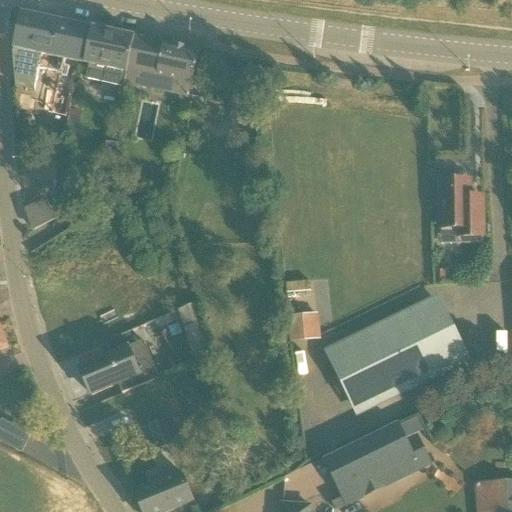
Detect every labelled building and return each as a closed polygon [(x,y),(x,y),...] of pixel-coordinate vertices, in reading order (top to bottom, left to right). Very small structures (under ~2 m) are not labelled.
[(85,66),(93,30),(21,14),(13,54),(16,86),(36,91),(42,57),(84,66),(84,65),(85,66)] [(128,74),(135,39),(93,30),(85,66),(89,67),(86,81),(124,89),(125,84),(128,74)] [(188,98),(199,53),(135,39),(128,74),(125,84),(173,95),(188,98)] [(238,124),(253,123),(251,98),(236,99),(238,124)] [(68,123),(80,126),(83,113),(70,111),(68,123)] [(442,229),(459,228),(460,237),(483,237),(482,199),(469,199),(469,182),(441,183),(442,229)] [(56,220),(47,202),(24,210),(32,232),(56,220)] [(311,294),(311,281),(288,282),(289,303),(300,302),(300,295),(311,294)] [(354,407),(464,353),(441,308),(332,361),(354,407)] [(290,341),(322,339),(320,312),(289,314),(290,341)] [(118,384),(123,395),(159,379),(154,367),(138,373),(128,350),(80,371),(91,396),(118,384)] [(0,438),(21,450),(30,435),(0,418),(0,438)] [(181,439),(174,422),(149,432),(156,449),(181,439)] [(339,493),(329,498),(336,511),(338,511),(433,466),(418,435),(407,440),(399,424),(323,461),(339,493)] [(166,472),(169,478),(134,493),(142,511),(170,511),(208,496),(198,472),(183,478),(178,467),(166,472)] [(497,511),(511,511),(511,482),(495,484),(497,511)]
